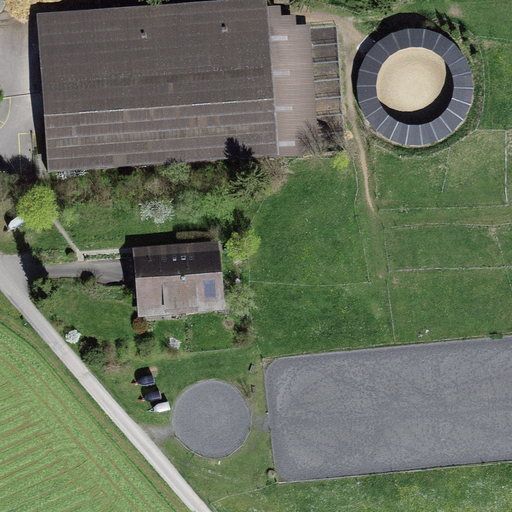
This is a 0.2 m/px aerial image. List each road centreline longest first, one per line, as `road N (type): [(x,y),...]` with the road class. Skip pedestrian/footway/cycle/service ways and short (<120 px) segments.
road 1 (track): [(82,374),(203,511)]
road 2 (residential): [(0,276),(82,374)]
